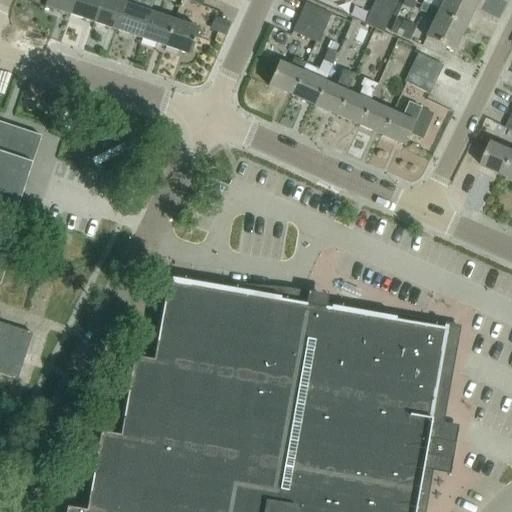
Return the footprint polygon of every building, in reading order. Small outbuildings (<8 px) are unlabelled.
[(70,17),(75,0),(48,0),(46,9),(70,17)] [(75,0),(70,17),(94,25),(102,0),(75,0)] [(118,33),(128,6),(110,0),(102,0),(94,25),(118,33)] [(118,33),(142,41),(152,14),(155,3),(147,0),(129,0),(128,6),(118,33)] [(393,0),(376,0),(365,24),(383,32),(398,2),(393,0)] [(438,15),(466,29),(477,6),(464,0),(444,0),(440,10),(438,15)] [(454,52),(466,29),(438,15),(440,10),(425,1),(420,10),(436,18),(427,38),(454,52)] [(306,3),(302,13),(327,24),(332,15),(306,3)] [(323,34),(327,24),(302,13),(298,22),(323,34)] [(166,49),(175,22),(152,14),(142,41),(166,49)] [(199,30),(175,22),(166,49),(190,57),(199,30)] [(319,43),(323,34),(298,22),(294,32),(319,43)] [(396,22),(392,33),(410,41),(415,30),(396,22)] [(417,55),(413,64),(437,75),(441,66),(417,55)] [(291,96),(306,63),(295,58),(291,67),(279,62),(269,86),(291,96)] [(291,96),(315,106),(326,83),(334,65),(323,61),(320,69),(306,63),(291,96)] [(413,64),(409,73),(433,84),(437,75),(413,64)] [(326,83),(315,106),(337,116),(348,93),(347,93),(355,75),(344,70),(336,88),(326,83)] [(433,84),(409,73),(405,81),(429,93),(433,84)] [(337,116),(360,127),(371,103),(369,103),(378,84),(367,79),(359,98),(348,93),(337,116)] [(402,117),(393,113),(382,137),(405,147),(416,123),(422,108),(408,102),(402,117)] [(393,113),(371,103),(360,127),(382,137),(393,113)] [(37,153),(43,138),(0,123),(0,215),(15,221),(17,216),(37,153)] [(422,139),(427,129),(416,124),(411,134),(422,139)] [(482,167),(505,178),(511,161),(511,151),(492,143),(482,167)] [(427,422),(443,330),(312,307),(164,281),(150,360),(131,357),(119,436),(97,432),(84,511),(64,508),(63,511),(411,511),(412,509),(423,511),(431,470),(449,473),(457,427),(427,422)] [(0,375),(18,382),(34,336),(0,324),(0,375)]
